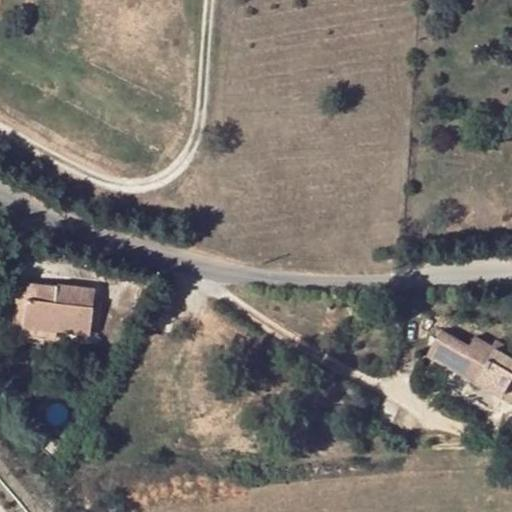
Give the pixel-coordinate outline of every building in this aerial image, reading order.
[(55,340),(56,331),(26,328),(27,301),(39,302),(40,284),(15,282),(11,336),(55,340)] [(94,289),(40,284),(39,302),(27,301),(26,328),(56,331),(89,334),(94,289)] [(479,379),(477,384),(511,403),(511,359),(503,354),(474,338),(469,346),(442,331),(430,351),(457,367),(458,367),(479,379)] [(495,340),(491,347),(503,354),(507,347),(495,340)] [(457,367),(430,351),(427,356),(455,372),(458,367),(457,367)] [(458,367),(455,372),(477,384),(479,379),(458,367)]
